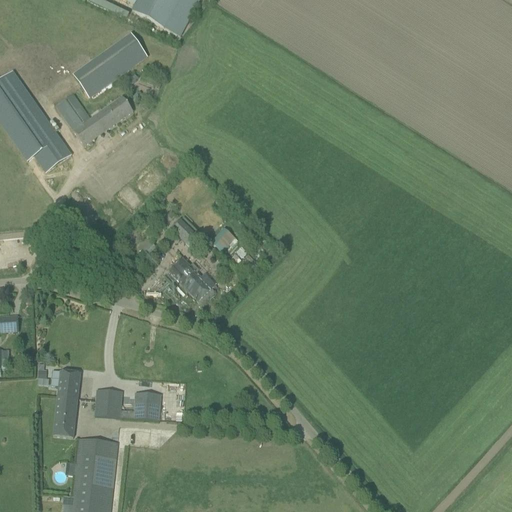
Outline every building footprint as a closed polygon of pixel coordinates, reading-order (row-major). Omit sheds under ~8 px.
[(200,0),(138,0),(132,13),(180,38),(200,0)] [(147,60),(130,36),(72,77),(88,100),(147,60)] [(13,76),(0,84),(0,127),(27,166),(34,161),(45,176),(71,158),(13,76)] [(56,109),(78,140),(84,149),(133,114),(122,100),(91,122),(73,97),(56,109)] [(170,230),(190,250),(200,240),(180,220),(170,230)] [(221,228),(208,243),(222,254),(234,240),(221,228)] [(154,250),(147,243),(139,250),(146,257),(154,250)] [(170,274),(199,303),(206,296),(212,290),(202,280),(184,262),(183,261),(177,267),(170,274)] [(0,318),(0,335),(18,334),(18,318),(0,318)] [(0,370),(0,367),(8,367),(8,352),(0,351),(0,376),(0,377),(0,370)] [(50,389),(58,389),(57,400),(77,402),(80,376),(60,373),(60,374),(52,373),(50,389)] [(97,392),(95,418),(158,423),(159,412),(160,397),(135,396),(134,413),(120,412),(121,394),(97,392)] [(53,438),(63,439),(73,440),(77,402),(57,400),(53,438)] [(78,441),(77,451),(72,499),(63,498),(61,511),(110,511),(118,445),(78,441)]
